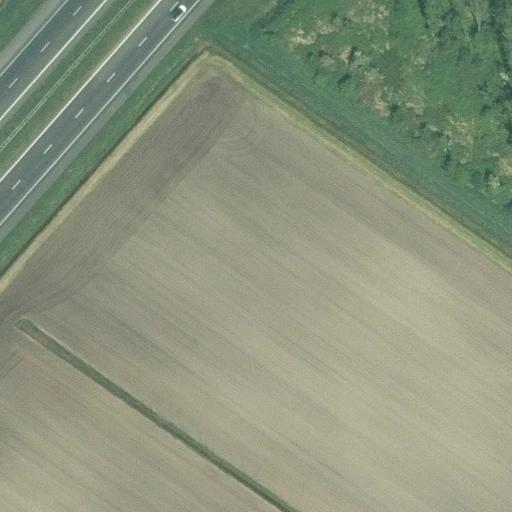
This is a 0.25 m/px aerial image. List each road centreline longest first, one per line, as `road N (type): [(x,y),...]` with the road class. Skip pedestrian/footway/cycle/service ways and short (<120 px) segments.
road 1 (motorway): [(0,203),(179,0)]
road 2 (motorway): [(89,0),(0,101)]
